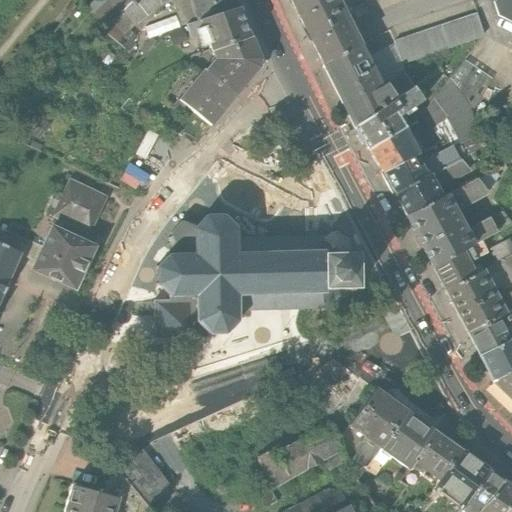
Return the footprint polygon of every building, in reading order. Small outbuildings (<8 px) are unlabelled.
[(105,0),(93,12),(108,27),(110,25),(120,14),(108,0),(105,0)] [(108,0),(120,14),(122,12),(125,8),(136,0),(108,0)] [(157,0),(136,0),(125,8),(122,12),(133,26),(134,26),(159,5),(157,0)] [(173,0),(189,0),(197,22),(238,10),(234,0),(157,0),(159,5),(170,1),(173,0)] [(189,0),(173,0),(170,1),(180,28),(185,26),(197,22),(189,0)] [(289,0),(317,55),(323,67),(360,48),(359,46),(353,35),(335,0),(289,0)] [(511,0),(502,0),(493,3),(498,18),(511,25),(511,46),(506,58),(511,60),(511,0)] [(204,35),(211,51),(248,38),(238,10),(197,22),(185,26),(189,39),(204,35)] [(122,12),(120,14),(110,25),(108,27),(102,32),(127,54),(134,46),(122,36),(133,26),(122,12)] [(388,32),(359,46),(360,48),(380,90),(386,87),(394,101),(412,89),(402,75),(405,73),(402,66),(477,41),(482,36),(475,14),(394,43),(388,32)] [(189,39),(185,26),(180,28),(167,32),(171,45),(189,39)] [(203,71),(202,72),(234,97),(257,69),(258,69),(260,60),(259,60),(250,37),(248,38),(211,51),(214,61),(205,72),(203,71)] [(323,67),(355,130),(394,101),(386,87),(380,90),(360,48),(323,67)] [(430,130),(411,143),(418,156),(410,160),(414,167),(450,148),(457,163),(480,152),(475,142),(478,139),(469,113),(490,82),(461,62),(420,116),(430,130)] [(210,126),(234,97),(202,72),(178,101),(183,105),(210,126)] [(394,101),(355,130),(367,153),(405,132),(396,119),(421,100),(413,88),(412,89),(394,101)] [(183,105),(178,101),(172,109),(179,113),(183,105)] [(37,138),(47,125),(32,114),(23,127),(37,138)] [(411,143),(405,132),(367,153),(380,177),(410,160),(418,156),(411,143)] [(450,148),(414,167),(422,182),(426,179),(457,163),(450,148)] [(380,177),(391,198),(422,182),(414,167),(410,160),(380,177)] [(426,179),(422,182),(391,198),(402,219),(437,201),(426,179)] [(68,182),(51,217),(57,220),(52,229),(83,243),(104,198),(68,182)] [(472,183),(439,200),(448,217),(484,198),(472,183)] [(439,200),(437,201),(402,219),(428,270),(458,254),(465,251),(458,236),(448,217),(439,200)] [(251,238),(251,240),(231,240),(231,231),(235,230),(234,227),(230,229),(221,220),(223,216),(220,215),(218,219),(207,220),(205,216),(202,217),(204,221),(196,229),(191,228),(182,224),(181,222),(179,223),(179,225),(172,233),(169,233),(169,235),(171,236),(166,239),(171,249),(170,250),(172,251),(172,255),(170,256),(171,257),(169,258),(168,255),(165,256),(167,260),(158,268),(155,266),(153,269),(157,271),(158,283),(154,285),(155,287),(159,285),(168,294),(166,298),(167,298),(169,299),(170,296),(172,296),(171,298),(173,298),(173,302),(171,303),(172,305),(174,304),(177,307),(173,317),(171,318),(172,320),(174,320),(182,327),(181,329),(183,330),(184,328),(194,324),(198,323),(206,331),(205,335),(206,335),(208,336),(209,332),(221,332),(223,335),(226,334),(224,330),(232,322),(236,323),(237,321),(233,319),(233,310),(253,309),(253,311),(256,311),(256,309),(276,309),(276,310),(279,310),(279,309),(299,308),(299,310),(302,310),(302,308),(322,307),(322,309),(325,309),(325,305),(333,310),(333,312),(336,312),(336,310),(345,305),(347,306),(348,303),(347,302),(346,291),(347,291),(347,293),(352,292),(352,287),(353,287),(353,286),(358,286),(358,281),(356,281),(356,279),(355,279),(355,278),(354,278),(354,277),(351,277),(351,267),(354,267),(354,266),(355,266),(355,265),(356,265),(356,263),(358,263),(358,258),(352,258),(352,257),(351,257),(351,252),(347,252),(346,254),(345,254),(345,243),(347,242),(345,240),(344,241),(334,236),(334,234),(331,234),(331,236),(323,241),(323,237),(320,237),(320,239),(316,239),(316,233),(304,233),(304,239),(300,239),(300,237),(297,237),(297,239),(277,239),(277,238),(274,238),(274,239),(254,240),(254,238),(251,238)] [(485,221),(458,236),(465,251),(479,243),(493,236),(485,221)] [(50,228),(30,271),(73,290),(93,248),(83,243),(52,229),(50,228)] [(488,250),(496,265),(511,256),(511,248),(508,240),(488,250)] [(479,243),(465,251),(471,260),(484,253),(479,243)] [(0,296),(1,296),(2,296),(4,290),(7,284),(6,283),(19,254),(0,245),(0,296)] [(465,251),(458,254),(428,270),(441,294),(471,278),(463,264),(471,260),(465,251)] [(511,256),(496,265),(480,273),(490,293),(501,287),(503,290),(508,287),(511,292),(511,291),(511,256)] [(480,273),(471,278),(441,294),(463,337),(502,316),(490,293),(480,273)] [(167,298),(167,301),(152,301),(153,340),(192,339),(205,339),(206,335),(205,335),(206,331),(198,323),(194,324),(184,328),(183,330),(181,329),(182,327),(174,320),(172,320),(171,318),(173,317),(177,307),(174,304),(172,305),(171,303),(173,302),(173,298),(171,298),(172,296),(170,296),(169,299),(167,298)] [(511,312),(502,316),(463,337),(476,361),(503,346),(498,337),(511,329),(511,312)] [(511,346),(510,343),(503,346),(476,361),(489,382),(511,371),(511,346)] [(511,371),(489,382),(511,407),(511,371)] [(379,449),(405,413),(374,390),(348,426),(379,449)] [(405,413),(379,449),(406,470),(411,463),(431,432),(405,413)] [(255,458),(271,487),(339,449),(326,427),(276,455),(272,449),(255,458)] [(437,482),(460,452),(431,432),(411,463),(437,482)] [(116,470),(149,511),(174,492),(141,450),(116,470)] [(463,504),(487,472),(460,452),(437,482),(463,504)] [(116,470),(109,477),(104,495),(72,486),(64,511),(149,511),(116,470)] [(487,472),(463,504),(456,511),(474,511),(476,511),(477,511),(503,483),(487,472)] [(507,511),(510,511),(511,510),(511,489),(503,483),(477,511),(503,511),(505,510),(507,511)] [(266,508),(276,502),(268,487),(258,493),(266,508)] [(286,511),(334,511),(346,506),(340,494),(328,491),(286,511)] [(377,511),(366,495),(346,506),(334,511),(377,511)]
